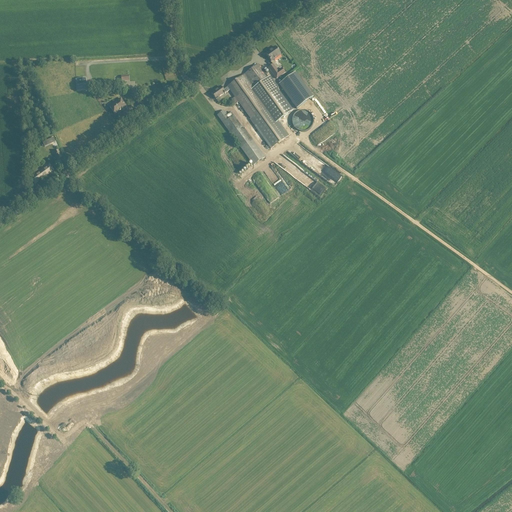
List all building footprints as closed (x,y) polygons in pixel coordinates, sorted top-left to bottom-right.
[(271,51),(266,54),(272,62),(281,55),(275,47),(274,47),(271,49),(272,50),(271,50),(271,51)] [(268,77),(262,68),(259,64),(227,87),(228,87),(223,90),(220,87),(211,93),(216,99),(224,93),(224,94),(229,90),(250,119),(249,120),(271,150),(289,136),(278,121),(293,110),(278,90),(279,89),(270,76),(268,77)] [(282,68),(278,71),(273,64),(268,68),(276,79),(286,73),(282,68)] [(296,72),(279,84),(297,109),(314,96),(296,72)] [(87,90),(87,85),(86,78),(76,79),(77,91),(87,90)] [(127,107),(121,98),(110,107),(115,114),(123,108),(124,109),(127,107)] [(308,131),(310,129),(312,127),(313,124),(314,121),(313,118),(312,115),(310,113),(308,112),(305,111),(302,110),(299,111),(297,112),(294,114),(293,117),(292,120),(292,123),(293,126),(295,128),(297,130),(299,131),(302,132),(305,132),(308,131)] [(265,157),(253,141),(242,127),(239,129),(231,118),(230,119),(224,111),(217,116),(241,149),(253,165),(265,157)] [(318,136),(314,139),(318,144),(338,130),(332,120),(315,132),(318,136)] [(334,139),(335,142),(345,135),(344,132),(334,139)] [(48,140),(43,143),(45,147),(50,144),(50,145),(54,143),(53,141),(55,140),(54,138),(48,140)] [(340,151),(342,154),(353,143),(350,140),(340,151)] [(53,153),(56,160),(63,157),(60,150),(53,153)] [(54,170),(51,166),(49,165),(31,178),(35,184),(54,170)]
